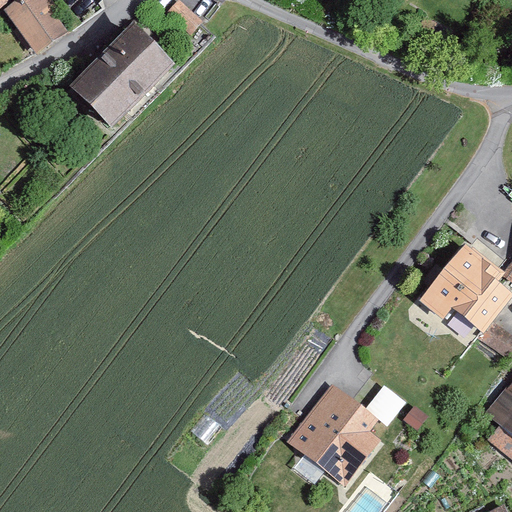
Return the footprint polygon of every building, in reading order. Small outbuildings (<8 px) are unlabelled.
[(7,0),(0,5),(0,7),(30,51),(63,28),(51,10),(56,7),(50,0),(7,0)] [(182,0),(174,0),(168,8),(193,30),(203,18),(182,0)] [(169,61),(128,22),(68,84),(108,123),(169,61)] [(498,270),(464,242),(417,298),(441,318),(452,305),(481,329),(510,294),(497,283),(504,275),(498,270)] [(511,253),(498,270),(504,275),(511,281),(511,253)] [(511,374),(485,406),(501,419),(511,428),(511,374)] [(378,416),(329,378),(283,437),(344,484),(380,438),(368,429),(378,416)] [(511,428),(501,419),(488,434),(511,455),(511,428)] [(508,511),(504,503),(485,511),(508,511)]
